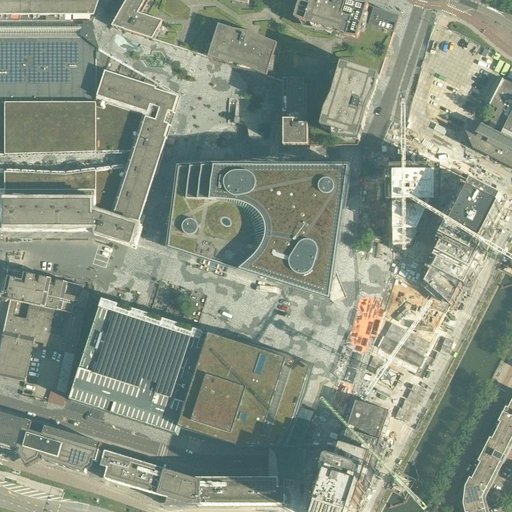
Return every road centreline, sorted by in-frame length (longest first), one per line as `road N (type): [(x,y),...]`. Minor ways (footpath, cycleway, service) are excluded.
road 1 (unclassified): [(296,466),(197,461),(0,399)]
road 2 (unclassified): [(152,511),(0,460)]
road 3 (residential): [(388,104),(449,137),(491,59)]
road 4 (unknown): [(0,84),(71,79),(72,162)]
road 5 (residential): [(439,511),(508,375)]
